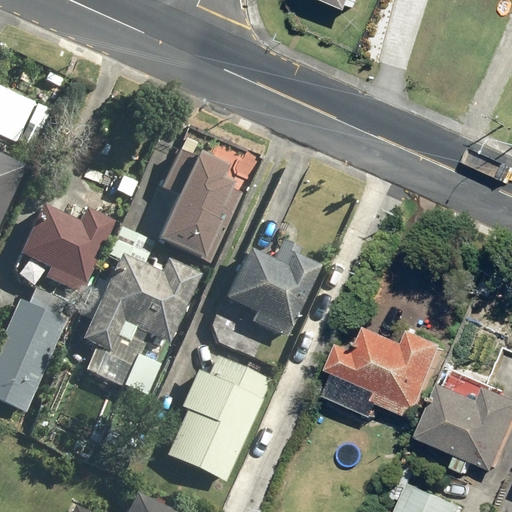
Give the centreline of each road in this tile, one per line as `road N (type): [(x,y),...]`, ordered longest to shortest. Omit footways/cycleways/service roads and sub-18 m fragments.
road 1 (secondary): [(181,50),(511,194)]
road 2 (secondary): [(69,0),(181,50)]
